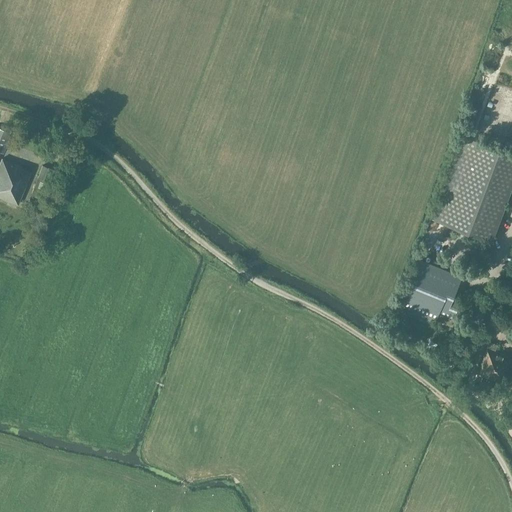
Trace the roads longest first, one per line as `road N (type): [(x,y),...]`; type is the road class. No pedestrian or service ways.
road 1 (track): [(0,107),(89,139),(225,261),(333,319),(416,377),(467,419),(511,485)]
road 2 (track): [(511,431),(474,388),(471,371),(511,240)]
